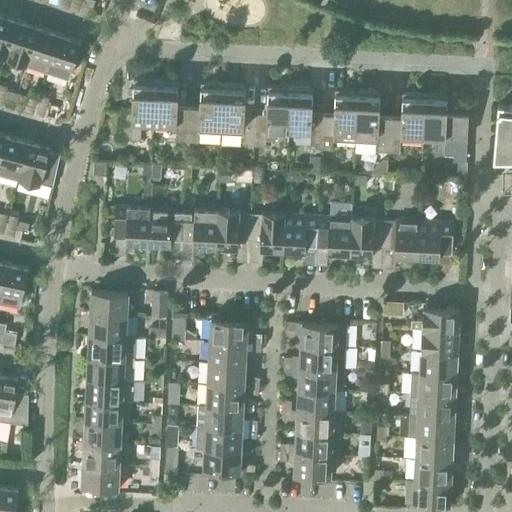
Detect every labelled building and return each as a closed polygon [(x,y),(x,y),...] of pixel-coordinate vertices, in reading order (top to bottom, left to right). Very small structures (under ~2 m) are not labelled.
[(0,52),(8,55),(19,20),(0,13),(0,52)] [(8,55),(28,62),(40,26),(19,20),(8,55)] [(37,65),(48,68),(49,65),(60,33),(40,26),(28,62),(37,65)] [(81,40),(60,33),(49,65),(48,68),(70,75),(73,65),(81,40)] [(134,78),(133,88),(132,107),(122,107),(120,138),(141,139),(142,121),(154,121),(157,79),(134,78)] [(176,140),(187,141),(190,104),(178,104),(180,81),(157,79),(154,121),(177,122),(176,140)] [(201,82),(200,92),(200,105),(190,104),(187,141),(198,142),(199,132),(222,133),(224,83),(201,82)] [(243,144),(254,144),(256,113),(245,113),(247,84),(224,83),(222,133),(244,134),(243,144)] [(268,85),(267,95),(267,114),(256,113),(254,144),(266,145),(266,139),(276,139),(276,127),(290,128),(292,86),(268,85)] [(310,147),(321,148),(323,117),(312,116),(314,87),(292,86),(290,128),(311,129),(310,147)] [(6,98),(15,100),(18,92),(8,89),(6,98)] [(323,109),(323,117),(321,148),(333,149),(334,130),(356,131),(359,90),(335,89),(334,110),(323,109)] [(381,91),(359,90),(356,131),(378,132),(377,151),(389,151),(391,114),(380,113),(381,91)] [(26,103),(28,95),(18,92),(15,100),(26,103)] [(391,114),(389,151),(400,152),(401,133),(424,135),(426,93),(402,92),(401,114),(391,114)] [(435,153),(454,154),(453,160),(466,161),(469,106),(453,106),(453,112),(447,111),(448,94),(426,93),(424,135),(436,135),(435,153)] [(60,103),(50,101),(48,109),(58,112),(60,103)] [(511,104),(498,103),(494,157),(511,157),(511,104)] [(0,171),(19,176),(29,140),(8,134),(0,164),(0,171)] [(51,146),(29,140),(19,176),(41,182),(51,146)] [(252,167),(252,158),(240,158),(239,167),(252,167)] [(107,160),(95,159),(94,171),(106,171),(107,160)] [(144,163),(143,180),(144,180),(151,181),(151,176),(152,163),(144,163)] [(152,163),(151,176),(160,177),(161,163),(152,163)] [(468,177),(468,165),(457,165),(457,176),(468,177)] [(220,169),(219,180),(228,180),(229,170),(220,169)] [(293,180),(297,176),(297,170),(287,169),(287,180),(293,180)] [(354,173),(354,183),(366,184),(366,174),(354,173)] [(388,177),(387,187),(399,188),(399,178),(388,177)] [(126,241),(148,242),(150,205),(128,204),(128,206),(116,205),(114,233),(121,234),(121,241),(126,241)] [(172,236),(182,237),(184,208),(173,208),(174,206),(150,205),(148,242),(172,244),(172,236)] [(193,245),(216,246),(218,208),(195,207),(194,209),(184,208),(182,237),(193,237),(193,245)] [(239,239),(250,240),(251,212),(240,211),(241,209),(218,208),(216,246),(239,247),(239,239)] [(250,240),(260,240),(260,248),(283,249),(285,212),(262,210),(262,212),(251,212),(250,240)] [(308,213),(285,212),(283,249),(306,250),(306,243),(317,243),(318,215),(308,215),(308,213)] [(329,216),(318,215),(317,243),(328,244),(327,252),(351,253),(352,215),(329,214),(329,216)] [(375,216),(352,215),(351,253),(373,254),(374,246),(385,247),(386,219),(375,218),(375,216)] [(396,219),(386,219),(385,247),(395,247),(394,255),(418,256),(420,218),(396,217),(396,219)] [(442,219),(420,218),(418,256),(440,257),(441,249),(452,250),(454,222),(442,221),(442,219)] [(29,222),(19,220),(18,228),(28,230),(29,222)] [(29,266),(6,261),(0,290),(0,298),(21,303),(29,266)] [(169,289),(168,289),(152,288),(151,314),(168,315),(169,289)] [(91,312),(127,314),(128,291),(92,289),(91,312)] [(392,312),(392,303),(384,303),(383,312),(392,312)] [(422,327),(459,329),(460,307),(423,306),(422,319),(411,319),(411,327),(422,327)] [(126,335),(127,314),(91,312),(89,333),(126,335)] [(186,317),(173,316),(172,337),(185,338),(186,317)] [(211,317),(210,339),(247,341),(252,341),(253,333),(247,332),(248,319),(211,317)] [(286,329),(294,330),(295,330),(295,321),(286,320),(286,329)] [(7,323),(0,321),(0,342),(15,344),(17,332),(6,330),(7,323)] [(301,331),(300,344),(337,345),(345,346),(346,323),(295,321),(295,330),(294,330),(294,331),(301,331)] [(149,336),(151,336),(157,336),(165,337),(166,328),(158,328),(158,327),(149,326),(149,336)] [(422,327),(421,349),(458,351),(459,329),(422,327)] [(126,335),(89,333),(88,355),(135,357),(136,335),(126,335)] [(253,333),(252,341),(261,342),(262,333),(253,333)] [(165,337),(157,336),(151,336),(151,344),(165,345),(165,337)] [(209,361),(246,363),(247,341),(210,339),(209,361)] [(390,340),(382,339),(381,348),(390,348),(390,340)] [(261,350),(261,342),(252,341),(252,350),(261,350)] [(345,346),(337,345),(300,344),(300,357),(294,356),(293,365),(299,365),(336,367),(344,367),(345,346)] [(390,357),(390,348),(381,348),(381,356),(390,357)] [(421,349),(420,370),(420,371),(457,372),(458,351),(421,349)] [(133,379),(135,357),(88,355),(87,377),(133,379)] [(285,356),(285,364),(293,365),(294,356),(285,356)] [(374,369),(375,360),(365,359),(364,368),(374,369)] [(244,384),(246,363),(209,361),(208,382),(244,384)] [(293,373),(293,365),(285,364),(284,373),(293,373)] [(344,367),(336,367),(299,365),(293,365),(293,373),(299,373),(298,387),(335,389),(335,388),(343,388),(344,367)] [(455,394),(457,372),(420,371),(420,370),(411,370),(410,392),(455,394)] [(155,371),(155,380),(163,380),(164,371),(155,371)] [(19,376),(0,373),(0,420),(28,425),(29,393),(16,391),(19,376)] [(251,376),(250,384),(259,385),(260,376),(251,376)] [(87,377),(86,398),(130,400),(132,400),(133,379),(87,377)] [(360,378),(359,389),(373,390),(373,378),(360,378)] [(163,380),(155,380),(155,388),(163,388),(163,380)] [(207,404),(243,406),(244,384),(208,382),(207,403),(207,404)] [(379,391),(388,391),(388,383),(380,382),(379,391)] [(259,393),(259,385),(250,384),(250,393),(259,393)] [(335,389),(298,387),(297,408),(334,410),(335,389)] [(387,400),(388,391),(379,391),(379,399),(387,400)] [(410,392),(409,414),(454,416),(455,394),(410,392)] [(129,421),(130,400),(86,398),(85,420),(122,421),(129,421)] [(283,408),(292,408),(292,399),(283,399),(283,408)] [(168,412),(168,413),(178,413),(179,402),(168,402),(168,412)] [(243,406),(207,404),(207,403),(198,403),(197,425),(242,427),(243,406)] [(334,410),(297,408),(292,408),(283,408),(282,416),(297,417),(296,430),(333,432),(341,432),(342,410),(334,410)] [(153,414),(153,423),(161,423),(162,414),(153,414)] [(416,435),(416,436),(453,437),(454,416),(409,414),(408,435),(416,435)] [(249,419),(248,427),(257,428),(257,419),(249,419)] [(85,420),(84,442),(121,443),(122,421),(85,420)] [(161,423),(153,423),(152,431),(161,431),(161,423)] [(197,425),(196,447),(241,449),(242,427),(197,425)] [(386,426),(378,425),(377,434),(386,434),(386,426)] [(257,436),(257,428),(248,427),(248,436),(257,436)] [(333,432),(296,430),(296,443),(281,442),(280,450),(295,451),(332,453),(340,453),(341,432),(333,432)] [(385,442),(386,434),(377,434),(377,442),(385,442)] [(179,446),(179,436),(167,435),(167,445),(179,446)] [(416,436),(415,457),(452,459),(453,437),(416,436)] [(120,465),(120,464),(127,464),(128,443),(121,443),(84,442),(83,463),(120,465)] [(177,472),(177,471),(179,446),(167,445),(166,445),(165,471),(177,472)] [(240,471),(241,449),(196,447),(204,448),(203,469),(240,471)] [(295,451),(280,450),(280,459),(295,460),(294,474),(331,476),(332,453),(295,451)] [(151,457),(151,466),(159,467),(160,458),(151,457)] [(452,459),(415,457),(414,478),(451,480),(452,459)] [(119,487),(120,465),(83,463),(82,485),(119,487)] [(255,463),(246,463),(246,472),(255,472),(255,463)] [(159,467),(151,466),(150,474),(159,475),(159,467)] [(384,469),(375,468),(375,477),(384,477),(384,469)] [(383,486),(384,477),(375,477),(374,485),(383,486)] [(450,503),(451,480),(414,478),(407,478),(406,501),(450,503)] [(15,511),(19,487),(0,484),(0,511),(15,511)]
